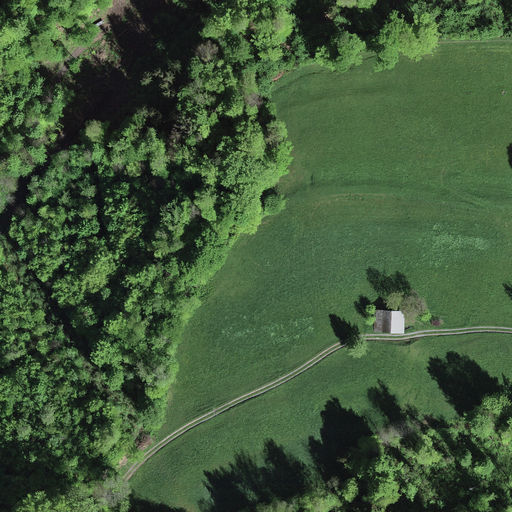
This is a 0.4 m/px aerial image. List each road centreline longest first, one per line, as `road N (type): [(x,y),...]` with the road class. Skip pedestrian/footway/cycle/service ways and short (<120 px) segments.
road 1 (track): [(511,333),(350,340),(160,441),(103,498),(102,511)]
road 2 (track): [(140,34),(55,74),(19,164),(20,194),(0,226)]
